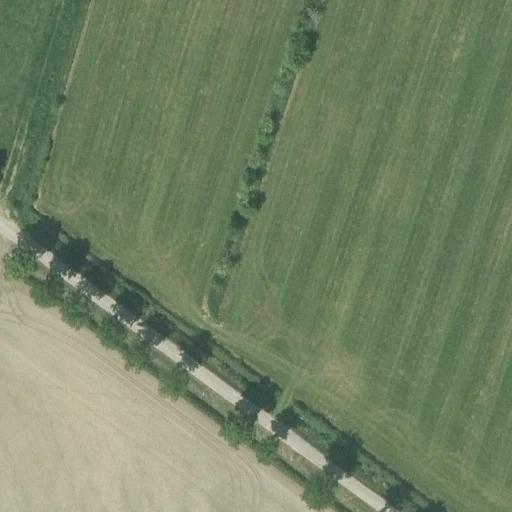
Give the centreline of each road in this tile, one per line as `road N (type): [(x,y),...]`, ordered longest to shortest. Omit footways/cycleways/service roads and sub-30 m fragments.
road 1 (unclassified): [(386,511),(0,223)]
road 2 (track): [(65,0),(0,219)]
